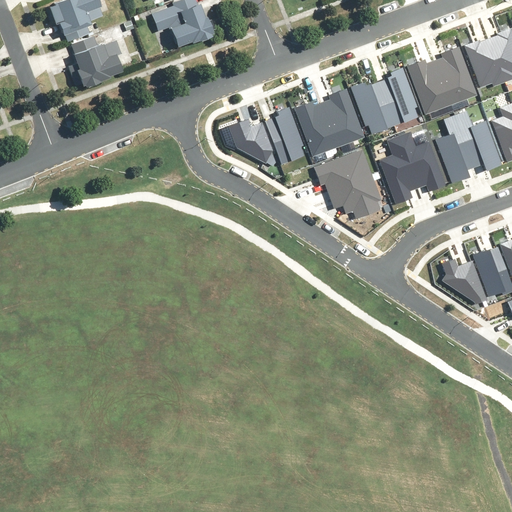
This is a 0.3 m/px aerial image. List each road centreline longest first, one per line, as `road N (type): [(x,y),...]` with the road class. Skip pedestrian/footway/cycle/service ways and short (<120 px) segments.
road 1 (residential): [(178,110),(196,163),(376,278)]
road 2 (residential): [(281,70),(461,0)]
road 3 (residential): [(376,278),(424,222),(511,188)]
road 4 (residential): [(376,278),(511,366)]
road 5 (residential): [(0,7),(55,154)]
road 6 (residential): [(55,154),(178,110)]
